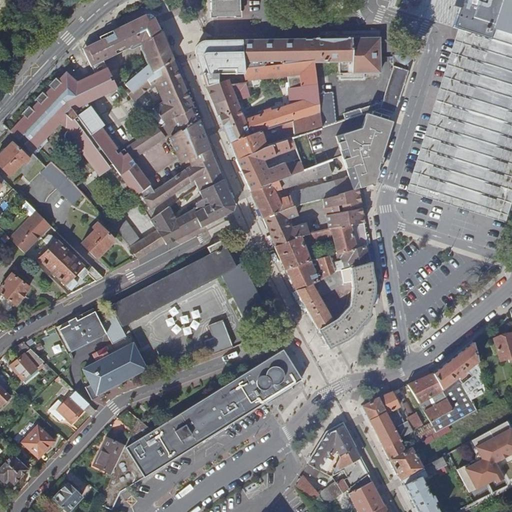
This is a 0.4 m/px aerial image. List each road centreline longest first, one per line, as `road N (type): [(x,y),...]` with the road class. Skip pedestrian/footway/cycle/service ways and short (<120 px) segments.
road 1 (residential): [(14,511),(128,395),(248,353)]
road 2 (residential): [(176,511),(324,396),(410,369)]
road 3 (residential): [(367,7),(437,36),(384,221)]
road 4 (residential): [(220,228),(0,346)]
road 5 (tertiary): [(113,0),(0,112)]
road 6 (residential): [(384,221),(410,369)]
road 7 (residential): [(511,260),(384,221)]
road 8 (residential): [(410,369),(511,286)]
road 9 (residential): [(245,30),(357,21),(367,7)]
